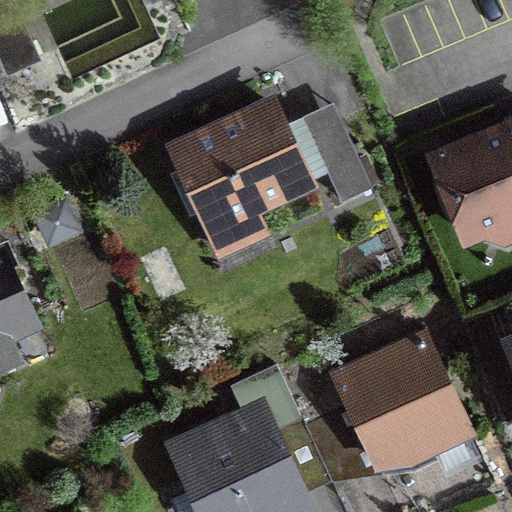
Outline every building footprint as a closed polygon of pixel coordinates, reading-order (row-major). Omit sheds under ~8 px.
[(172,152),(208,230),(304,185),(268,108),(172,152)] [(301,121),(338,203),(366,190),(328,108),(301,121)] [(511,128),(432,161),(464,240),(511,220),(511,128)] [(61,205),(33,217),(41,236),(54,241),(73,233),(61,205)] [(0,343),(0,337),(28,324),(0,263),(0,364),(8,361),(0,343)] [(400,324),(279,380),(293,409),(326,480),(377,473),(379,477),(411,472),(433,462),(427,451),(465,434),(420,337),(400,324)] [(299,511),(306,509),(298,492),(326,480),(293,409),(265,421),(259,408),(168,450),(197,511),(299,511)]
